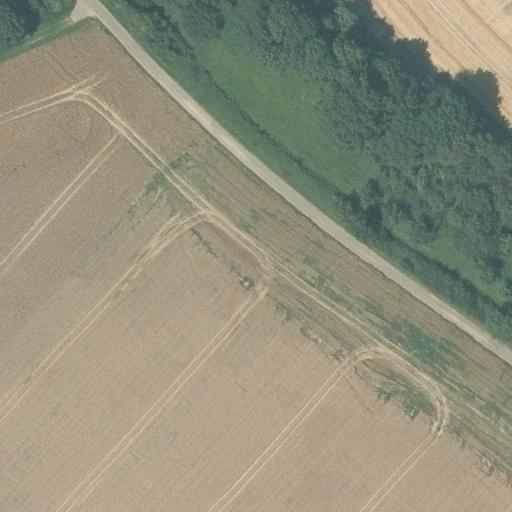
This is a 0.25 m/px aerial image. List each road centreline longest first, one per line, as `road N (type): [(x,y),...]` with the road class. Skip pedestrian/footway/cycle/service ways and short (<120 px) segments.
road 1 (unclassified): [(511,361),(308,207),(87,0)]
road 2 (track): [(511,164),(355,0)]
